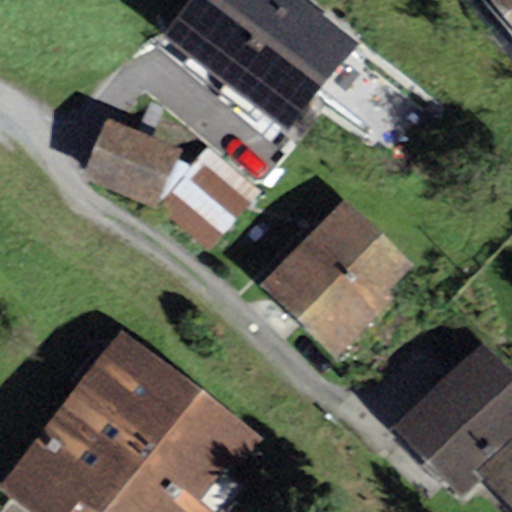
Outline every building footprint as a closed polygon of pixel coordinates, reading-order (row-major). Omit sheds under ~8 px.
[(234,79),(272,28),(234,0),(224,0),(190,46),(234,79)] [(511,0),(466,0),(464,2),(511,55),(511,0)] [(278,112),(316,61),(272,28),(234,79),(278,112)] [(180,163),(104,134),(84,193),(154,224),(208,258),(266,202),(207,150),(187,174),(177,170),(180,163)] [(346,212),(259,302),(333,373),(420,283),(346,212)] [(228,511),(274,450),(137,350),(23,504),(33,511),(228,511)] [(511,473),(511,363),(500,352),(420,439),(488,500),(511,473)]
